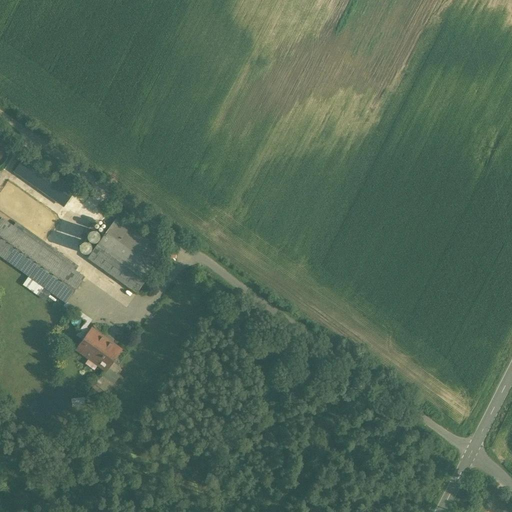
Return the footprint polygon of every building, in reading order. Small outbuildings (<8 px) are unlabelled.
[(0,130),(0,129),(0,158),(4,156),(8,153),(9,150),(10,145),(9,139),(8,137),(5,133),(0,130)] [(86,272),(4,215),(0,221),(0,250),(68,298),(86,272)] [(169,249),(118,215),(92,253),(143,287),(169,249)] [(126,347),(95,325),(80,347),(110,369),(126,347)] [(97,368),(99,365),(91,358),(88,362),(97,368)]
